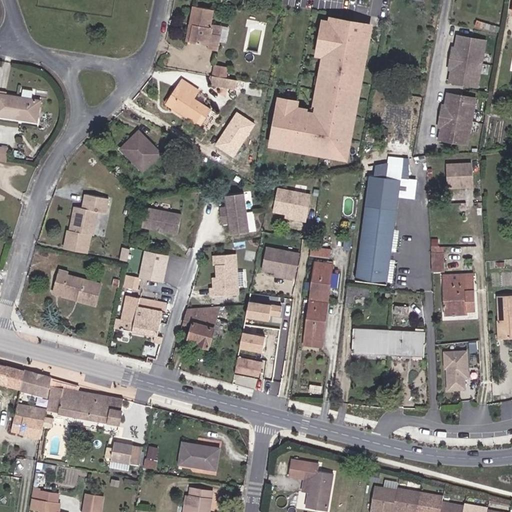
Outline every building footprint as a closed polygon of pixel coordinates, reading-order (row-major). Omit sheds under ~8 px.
[(193,6),(189,24),(193,25),(190,42),(208,45),(208,49),(217,51),(222,26),(211,23),(213,10),(193,6)] [(277,99),(270,144),(279,145),(279,148),(288,149),(288,147),(296,148),(295,150),(313,153),(313,151),(330,153),(330,156),(346,158),(352,125),(349,124),(352,108),(355,108),(358,91),(356,90),(359,74),(361,75),(366,49),(363,49),(365,42),(367,42),(370,25),(331,18),(330,24),(324,23),(321,23),(317,51),(326,53),(324,67),(322,67),(320,76),(319,84),(316,103),(320,109),(311,116),(307,110),(296,109),(297,102),(295,102),(283,100),(277,99)] [(486,41),(457,35),(455,51),(452,50),(449,67),(452,67),(449,82),(478,87),(486,41)] [(326,53),(317,51),(316,57),(320,58),(319,67),(322,67),(324,67),(326,53)] [(214,64),(212,75),(226,78),(227,67),(214,64)] [(235,89),(237,80),(226,78),(212,75),(210,85),(235,89)] [(182,79),(176,88),(181,91),(172,105),(188,115),(187,117),(199,125),(210,109),(194,98),(199,90),(182,79)] [(24,87),(23,94),(33,96),(35,90),(24,87)] [(181,91),(176,88),(172,96),(166,104),(187,117),(188,115),(172,105),(181,91)] [(19,116),(37,119),(40,100),(0,93),(0,115),(19,119),(19,116)] [(476,98),(447,93),(445,108),(442,108),(439,124),(442,125),(439,140),(468,145),(476,98)] [(316,103),(307,110),(311,116),(320,109),(316,103)] [(349,124),(352,125),(354,125),(357,108),(355,108),(352,108),(349,124)] [(237,113),(215,146),(235,159),(256,125),(237,113)] [(161,153),(139,131),(121,148),(143,171),(161,153)] [(446,165),(447,185),(463,184),(463,189),(473,188),(471,164),(446,165)] [(400,179),(369,175),(355,279),(387,284),(400,179)] [(310,195),(278,189),(273,211),(286,214),(298,216),(297,219),(305,221),(310,195)] [(251,193),(226,196),(228,207),(220,208),(222,223),(230,222),(232,234),(257,230),(251,193)] [(107,202),(87,198),(86,206),(90,207),(90,209),(81,207),(74,206),(70,230),(94,235),(98,212),(105,213),(107,202)] [(182,214),(146,206),(142,225),(177,234),(182,214)] [(331,248),(311,246),(310,255),(329,257),(331,248)] [(125,261),(128,248),(121,247),(118,259),(125,261)] [(299,253),(266,247),(262,269),(275,272),(286,274),(286,277),(294,279),(299,253)] [(141,271),(145,251),(131,248),(127,268),(137,270),(141,271)] [(236,251),(215,252),(217,284),(209,284),(209,293),(238,292),(236,251)] [(432,260),(432,271),(444,271),(444,260),(432,260)] [(309,299),(327,302),(332,264),(315,261),(312,282),(311,290),(309,299)] [(78,296),(78,300),(95,305),(101,283),(68,275),(68,272),(60,270),(54,293),(62,295),(62,292),(78,296)] [(126,274),(123,286),(137,289),(139,277),(135,276),(126,274)] [(455,316),(455,313),(455,310),(467,310),(475,310),(474,290),(473,290),(472,274),(443,275),(444,315),(453,314),(453,315),(455,316)] [(369,289),(347,286),(345,302),(353,303),(354,295),(368,297),(369,289)] [(283,302),(283,295),(257,293),(257,300),(283,302)] [(168,302),(126,295),(119,328),(157,336),(162,311),(167,312),(168,302)] [(498,337),(511,336),(511,295),(497,296),(498,320),(497,320),(498,337)] [(321,347),(327,302),(309,299),(303,345),(321,347)] [(270,313),(280,315),(282,306),(249,300),(246,315),(269,319),(270,313)] [(394,312),(408,314),(409,307),(395,305),(394,312)] [(187,308),(183,323),(192,326),(189,338),(200,341),(199,344),(208,347),(220,306),(187,308)] [(388,353),(389,330),(353,328),(352,351),(388,353)] [(425,331),(389,330),(388,353),(424,355),(425,331)] [(240,346),(262,351),(265,336),(243,332),(240,346)] [(469,388),(469,348),(446,348),(446,388),(469,388)] [(263,361),(238,356),(234,372),(259,377),(263,361)] [(0,383),(21,388),(25,369),(6,365),(0,364),(0,383)] [(25,369),(21,388),(48,395),(51,376),(25,369)] [(81,388),(53,381),(52,386),(81,391),(81,388)] [(119,423),(123,399),(81,391),(52,386),(48,410),(119,423)] [(44,419),(46,409),(17,404),(15,414),(44,419)] [(111,460),(130,463),(133,445),(114,441),(113,447),(111,458),(111,460)] [(219,448),(182,442),(179,463),(216,470),(219,448)] [(157,467),(161,446),(150,444),(146,465),(157,467)] [(133,445),(130,463),(138,465),(141,446),(133,445)] [(105,456),(111,458),(113,447),(107,446),(105,456)] [(289,476),(303,478),(310,480),(308,492),(306,507),(327,510),(333,473),(318,470),(319,463),(291,459),(289,476)] [(310,480),(303,478),(301,491),(308,492),(310,480)] [(387,478),(385,484),(398,488),(399,482),(387,478)] [(508,511),(486,508),(486,506),(464,502),(464,504),(440,500),(442,494),(397,488),(396,489),(376,486),(372,511),(508,511)] [(209,511),(213,491),(191,487),(189,495),(187,511),(209,511)] [(100,511),(103,496),(84,493),(81,511),(100,511)] [(31,497),(30,507),(46,510),(52,510),(51,511),(60,511),(59,511),(60,502),(31,497)]
